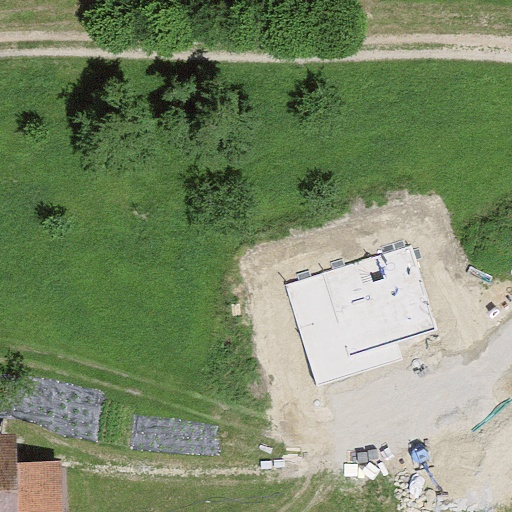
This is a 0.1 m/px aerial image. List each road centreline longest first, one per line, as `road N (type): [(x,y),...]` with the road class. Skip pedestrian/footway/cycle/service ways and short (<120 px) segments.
road 1 (track): [(0,42),(511,49)]
road 2 (unclassified): [(511,333),(434,382),(365,449)]
